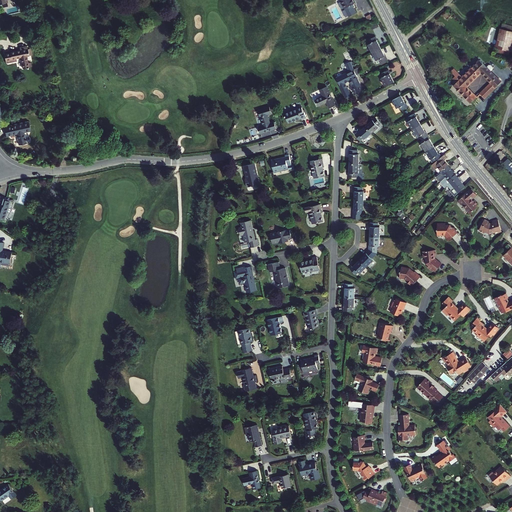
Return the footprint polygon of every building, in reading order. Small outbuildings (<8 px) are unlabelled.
[(339,0),(340,1),(341,1),(345,9),(354,4),(352,0),(339,0)] [(511,31),(500,28),(496,47),(511,50),(511,31)] [(375,36),(368,39),(370,43),(368,44),(372,52),(381,48),(377,40),(375,36)] [(27,46),(19,47),(20,50),(10,52),(10,53),(4,54),(6,63),(17,61),(16,59),(21,58),(23,69),(31,67),(31,62),(29,63),(27,56),(31,55),(30,49),(28,49),(27,46)] [(381,48),(372,52),(376,60),(378,59),(380,63),(387,59),(385,55),(381,48)] [(454,85),(471,103),(477,97),(467,87),(481,73),(491,83),(480,93),(485,98),(502,82),(479,60),(462,77),(458,74),(456,75),(460,79),(454,85)] [(350,61),(346,63),(349,71),(348,72),(336,78),(341,87),(346,85),(344,83),(350,80),(354,88),(360,84),(357,77),(350,61)] [(389,69),(381,73),(383,76),(381,77),(386,86),(394,82),(390,74),(391,73),(389,69)] [(329,108),(335,105),(327,86),(320,90),(323,96),(315,99),(318,106),(326,102),(329,108)] [(401,111),(402,110),(405,108),(408,107),(406,104),(405,104),(401,96),(393,100),(397,108),(399,107),(401,111)] [(258,127),(261,133),(277,129),(275,122),(270,123),(268,115),(272,113),(270,106),(258,110),(260,117),(261,116),(264,125),(258,127)] [(297,108),(285,113),(288,123),(301,118),(302,119),(307,117),(304,109),(303,109),(302,106),(297,107),(297,108)] [(408,122),(412,129),(421,124),(416,117),(417,116),(415,113),(408,117),(410,121),(408,122)] [(365,126),(371,133),(379,127),(378,126),(381,123),(375,117),(372,119),(373,120),(365,126)] [(14,126),(13,124),(4,127),(6,136),(16,134),(19,145),(26,143),(24,132),(31,131),(28,121),(21,122),(22,124),(14,126)] [(425,132),(421,124),(412,129),(417,137),(419,136),(421,139),(428,135),(426,131),(425,132)] [(360,140),(363,138),(364,139),(371,133),(365,126),(359,132),(358,131),(355,134),(360,140)] [(430,138),(428,135),(421,139),(423,143),(421,144),(426,151),(434,146),(429,139),(430,138)] [(426,151),(433,162),(442,157),(439,153),(439,154),(434,146),(426,151)] [(357,151),(349,151),(349,155),(350,155),(349,163),(359,163),(359,155),(357,155),(357,151)] [(511,161),(503,152),(499,157),(511,170),(511,161)] [(439,173),(448,166),(444,160),(447,158),(445,154),(442,157),(432,165),(435,170),(436,169),(439,173)] [(291,165),(289,155),(285,156),(286,157),(271,160),(274,172),(288,169),(288,166),(291,165)] [(322,159),(311,161),(314,178),(325,176),(323,168),(324,168),(322,159)] [(255,163),(244,166),(247,178),(248,181),(246,182),(247,187),(260,184),(255,163)] [(358,173),(359,163),(349,163),(349,173),(348,173),(348,177),(356,177),(356,173),(358,173)] [(444,179),(453,172),(448,166),(439,173),(444,179)] [(448,186),(458,178),(453,172),(444,179),(440,182),(445,188),(448,186)] [(458,178),(448,186),(455,196),(465,186),(458,178)] [(355,191),(354,201),(364,201),(364,191),(362,191),(362,188),(354,187),(354,190),(354,191),(355,191)] [(461,198),(458,201),(459,202),(459,204),(460,205),(462,206),(469,214),(475,208),(474,207),(476,206),(477,205),(473,201),(472,202),(470,200),(476,195),(471,189),(461,197),(461,198)] [(0,218),(5,220),(8,212),(9,207),(12,208),(14,202),(9,200),(0,196),(0,218)] [(360,210),(362,210),(363,210),(364,201),(354,201),(354,210),(353,210),(353,219),(360,219),(360,214),(360,210)] [(320,204),(305,208),(306,212),(310,212),(312,224),(323,222),(321,213),(322,213),(320,204)] [(498,234),(501,231),(499,221),(492,222),(493,224),(490,225),(489,224),(489,223),(485,220),(484,222),(482,221),(479,227),(481,228),(479,231),(484,234),(485,231),(490,234),(495,233),(495,235),(498,234)] [(255,240),(251,221),(242,223),(243,228),(240,229),(241,235),(244,235),(246,242),(250,241),(252,247),(253,247),(259,246),(257,239),(255,240)] [(377,223),(369,223),(369,227),(370,227),(370,236),(379,236),(380,227),(377,227),(377,223)] [(437,231),(437,235),(445,235),(445,236),(446,237),(446,238),(448,241),(458,233),(453,227),(452,228),(450,225),(448,225),(448,226),(446,226),(445,225),(445,224),(437,224),(437,230),(437,231)] [(279,243),(289,241),(288,239),(292,239),(290,230),(286,231),(286,230),(271,234),(273,244),(279,243)] [(379,236),(370,236),(370,245),(369,245),(369,249),(377,253),(377,246),(379,246),(379,236)] [(0,262),(11,264),(12,252),(3,251),(4,242),(0,241),(0,262)] [(360,260),(367,267),(373,260),(372,258),(377,253),(369,249),(366,252),(366,253),(360,260)] [(436,250),(423,251),(424,258),(426,257),(426,264),(429,266),(428,267),(433,271),(434,270),(436,271),(442,264),(437,260),(435,259),(435,255),(436,255),(436,250)] [(320,270),(317,257),(310,258),(310,260),(300,262),(302,273),(311,271),(311,272),(320,270)] [(367,267),(360,260),(353,266),(350,269),(356,275),(359,272),(360,273),(367,267)] [(280,269),(279,262),(268,264),(270,272),(274,271),(278,288),(289,285),(285,268),(280,269)] [(251,266),(245,268),(246,275),(239,277),(240,284),(245,283),(247,292),(257,290),(251,266)] [(405,278),(406,280),(407,281),(407,282),(409,284),(411,284),(412,285),(413,286),(420,277),(415,272),(414,273),(413,274),(411,272),(411,271),(409,269),(402,267),(401,272),(400,271),(400,273),(400,278),(405,278)] [(345,288),(345,297),(354,298),(355,288),(352,288),(352,284),(344,284),(344,288),(345,288)] [(501,296),(495,298),(502,313),(506,312),(506,313),(511,309),(511,301),(509,302),(508,302),(507,300),(508,299),(509,299),(506,294),(503,296),(501,296)] [(354,308),(354,298),(345,297),(344,307),(343,307),(343,311),(352,311),(352,308),(354,308)] [(461,315),(462,316),(465,313),(467,314),(471,310),(464,303),(458,309),(452,303),(453,302),(448,298),(442,303),(446,307),(442,311),(447,316),(448,315),(455,321),(461,315)] [(407,303),(397,299),(396,301),(394,301),(391,308),(393,308),(391,313),(400,317),(403,310),(404,310),(407,303)] [(309,330),(319,327),(316,314),(315,315),(314,311),(306,313),(307,316),(306,317),(309,330)] [(283,321),(282,316),(268,320),(271,335),(282,333),(280,322),(283,321)] [(472,324),(475,327),(472,330),(478,334),(477,335),(485,342),(489,336),(491,337),(493,335),(494,336),(496,333),(495,332),(498,328),(493,323),(487,330),(483,327),(484,325),(480,321),(480,320),(477,318),(472,324)] [(379,333),(378,335),(379,335),(378,339),(382,340),(383,340),(388,341),(389,337),(390,337),(390,336),(390,335),(390,333),(391,333),(392,334),(393,326),(386,325),(383,324),(380,323),(379,328),(380,328),(379,330),(380,330),(379,333)] [(253,341),(250,328),(238,331),(241,344),(242,343),(244,353),(252,351),(250,341),(253,341)] [(379,348),(364,346),(363,352),(366,353),(364,362),(373,364),(372,364),(381,366),(382,358),(376,357),(376,356),(375,356),(375,354),(377,354),(378,354),(379,348)] [(508,360),(511,356),(511,355),(507,349),(502,354),(508,360)] [(446,363),(447,363),(447,362),(450,366),(448,368),(451,374),(455,372),(456,371),(459,374),(464,371),(465,372),(469,370),(468,367),(471,365),(466,358),(460,362),(457,362),(455,359),(456,358),(453,353),(453,354),(451,351),(449,353),(450,355),(443,359),(446,363)] [(454,353),(453,353),(456,358),(455,359),(457,362),(460,362),(466,358),(465,357),(459,361),(454,353)] [(315,357),(301,361),(303,373),(318,369),(316,364),(320,363),(318,355),(315,356),(315,357)] [(511,356),(508,360),(485,381),(487,383),(490,380),(492,383),(496,382),(500,379),(501,380),(504,377),(503,376),(506,373),(510,378),(511,376),(511,356)] [(482,361),(478,366),(468,377),(475,384),(481,377),(489,368),(482,361)] [(282,366),(269,369),(272,381),(273,381),(274,381),(275,381),(275,380),(280,379),(280,380),(281,382),(283,382),(283,383),(286,382),(285,380),(287,379),(292,378),(289,368),(283,370),(282,366)] [(252,368),(237,372),(239,378),(242,377),(245,391),(257,389),(255,382),(257,382),(256,376),(254,376),(252,368)] [(361,385),(360,385),(358,390),(368,394),(370,391),(369,390),(370,388),(371,389),(373,390),(372,391),(376,392),(380,385),(372,382),(373,381),(373,380),(369,379),(369,377),(365,375),(364,376),(358,374),(356,380),(362,382),(362,383),(361,385)] [(431,384),(425,379),(417,388),(427,396),(431,399),(430,400),(433,403),(436,406),(443,397),(438,393),(434,389),(434,388),(435,388),(431,384)] [(375,405),(363,403),(363,407),(362,407),(361,415),(362,415),(361,421),(366,422),(366,423),(372,424),(373,419),(372,418),(373,412),(374,413),(375,405)] [(511,427),(511,426),(504,415),(509,412),(503,404),(487,415),(495,427),(498,425),(501,430),(503,428),(506,431),(511,427)] [(304,414),(308,430),(306,431),(308,436),(316,434),(315,429),(318,428),(316,419),(317,419),(316,411),(304,414)] [(416,435),(416,431),(416,430),(415,426),(410,427),(409,419),(408,419),(408,415),(400,416),(401,427),(401,429),(399,430),(400,441),(408,440),(408,436),(416,435)] [(262,445),(259,432),(258,433),(258,429),(259,429),(258,424),(245,427),(246,434),(249,434),(251,441),(254,441),(256,447),(258,446),(262,445)] [(281,438),(291,435),(289,426),(272,430),(275,444),(282,442),(281,438)] [(372,442),(364,443),(363,440),(364,440),(365,440),(364,435),(358,435),(359,437),(353,437),(354,445),(353,446),(353,450),(362,449),(362,451),(373,450),(372,442)] [(438,467),(445,462),(448,460),(449,461),(454,457),(452,454),(448,449),(449,448),(447,445),(443,440),(436,445),(440,451),(441,450),(442,451),(443,452),(441,454),(439,453),(438,454),(438,456),(436,457),(436,456),(435,455),(430,458),(433,462),(434,463),(436,464),(438,467)] [(311,464),(300,466),(302,475),(314,472),(314,473),(317,472),(315,462),(311,463),(311,464)] [(361,463),(354,463),(354,471),(358,471),(363,477),(362,478),(364,481),(367,479),(367,478),(369,477),(369,478),(375,474),(371,468),(370,469),(368,467),(367,467),(366,468),(363,464),(363,462),(361,462),(361,463)] [(416,467),(417,468),(413,470),(413,469),(411,465),(404,468),(407,475),(408,475),(411,481),(416,478),(416,479),(420,478),(421,481),(424,480),(425,480),(425,479),(427,479),(423,469),(424,469),(422,464),(416,467)] [(493,472),(489,475),(497,485),(500,482),(501,483),(504,480),(505,481),(511,476),(502,466),(494,473),(493,472)] [(257,470),(250,472),(251,477),(243,479),(245,485),(253,483),(254,489),(261,488),(257,470)] [(291,486),(289,474),(272,478),(273,484),(281,482),(282,488),(291,486)] [(0,497),(2,501),(10,495),(12,498),(17,495),(9,484),(0,489),(0,497)] [(380,509),(382,503),(383,504),(385,501),(384,500),(387,494),(382,492),(381,494),(378,493),(378,492),(371,489),(370,493),(366,491),(363,498),(367,500),(365,504),(374,508),(375,507),(380,509)]
